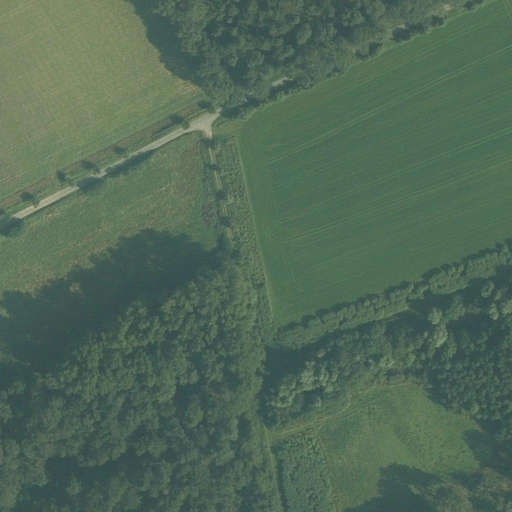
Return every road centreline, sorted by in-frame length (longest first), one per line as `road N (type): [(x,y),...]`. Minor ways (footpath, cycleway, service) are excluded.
road 1 (unclassified): [(463,0),(204,118),(0,225)]
road 2 (track): [(204,118),(284,511)]
